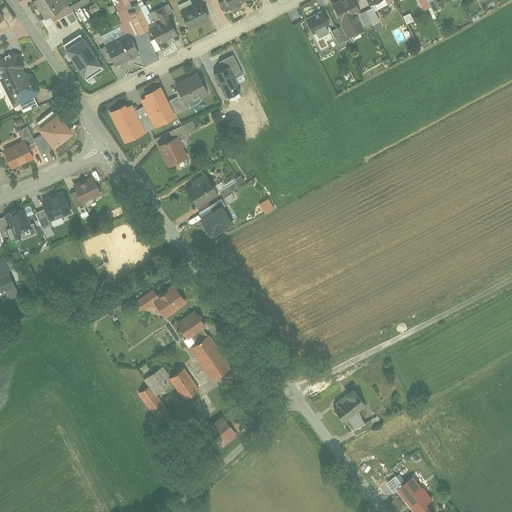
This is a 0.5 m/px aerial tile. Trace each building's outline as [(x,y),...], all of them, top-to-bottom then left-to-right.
[(58,0),(36,0),(34,1),(45,20),(63,8),(58,0)] [(74,11),(90,2),(89,0),(81,0),(71,6),(74,11)] [(250,0),(226,0),(232,11),(235,12),(239,10),(240,7),(240,6),(250,0)] [(340,0),(331,5),(348,39),(365,30),(356,14),(361,12),(358,7),(354,0),(340,0)] [(180,12),(189,30),(210,20),(201,2),(180,12)] [(146,27),(155,46),(178,35),(164,7),(154,12),(159,21),(146,27)] [(330,27),(322,10),(304,19),(313,36),(330,27)] [(74,11),(67,15),(71,23),(78,19),(74,11)] [(138,54),(128,35),(105,46),(115,65),(138,54)] [(66,52),(84,80),(102,69),(84,41),(66,52)] [(0,61),(0,77),(15,107),(38,96),(40,88),(36,80),(29,79),(27,75),(25,71),(28,64),(24,56),(16,54),(13,55),(0,61)] [(231,65),(214,72),(227,102),(244,95),(231,65)] [(210,96),(197,73),(174,85),(186,108),(210,96)] [(175,117),(161,88),(140,98),(144,107),(135,112),(131,102),(109,113),(125,144),(146,133),(144,131),(153,126),(154,127),(175,117)] [(49,114),(38,123),(41,127),(52,117),(49,114)] [(39,128),(55,149),(74,134),(58,114),(39,128)] [(174,136),(185,131),(187,135),(197,130),(193,121),(171,130),(174,136)] [(163,156),(168,167),(188,157),(179,137),(161,145),(165,155),(163,156)] [(4,149),(13,169),(33,160),(23,140),(4,149)] [(217,195),(205,173),(195,178),(196,180),(184,187),(196,207),(217,195)] [(101,194),(93,176),(73,185),(81,204),(101,194)] [(63,191),(41,200),(50,222),(72,212),(63,191)] [(267,215),(276,209),(269,198),(260,204),(267,215)] [(233,222),(223,205),(195,223),(205,239),(233,222)] [(31,227),(25,210),(14,213),(14,211),(4,215),(11,234),(31,227)] [(7,269),(0,272),(0,294),(15,287),(7,269)] [(153,288),(136,300),(144,311),(155,303),(165,318),(186,303),(174,286),(159,297),(153,288)] [(189,340),(191,338),(196,344),(189,349),(213,382),(233,367),(209,334),(208,335),(203,329),(207,326),(195,310),(177,323),(189,340)] [(188,366),(170,378),(174,384),(185,400),(203,387),(188,366)] [(157,396),(174,384),(170,378),(162,367),(145,379),(149,385),(157,396)] [(264,401),(252,384),(186,430),(197,446),(264,401)] [(169,412),(157,396),(149,385),(137,394),(157,420),(169,412)] [(333,407),(353,433),(365,423),(357,412),(365,406),(354,391),(333,407)] [(399,488),(417,511),(426,504),(432,500),(423,488),(427,485),(419,473),(399,488)]
